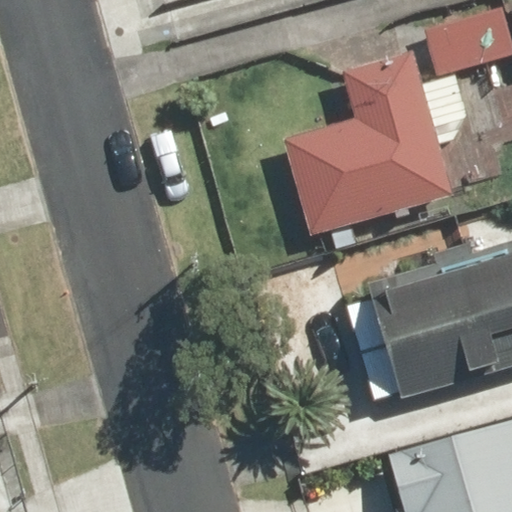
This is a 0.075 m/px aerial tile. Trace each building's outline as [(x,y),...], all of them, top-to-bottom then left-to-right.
[(501,12),(426,27),(436,78),(511,62),(501,12)] [(465,139),(449,83),(423,91),(412,53),(343,73),(356,119),(277,142),(305,238),(453,195),(439,146),(465,139)] [(511,236),(353,282),(387,403),(511,367),(511,236)] [(426,507),(426,511),(511,511),(511,407),(390,440),(409,511),(426,507)] [(0,436),(0,511),(25,511),(3,436),(0,436)]
